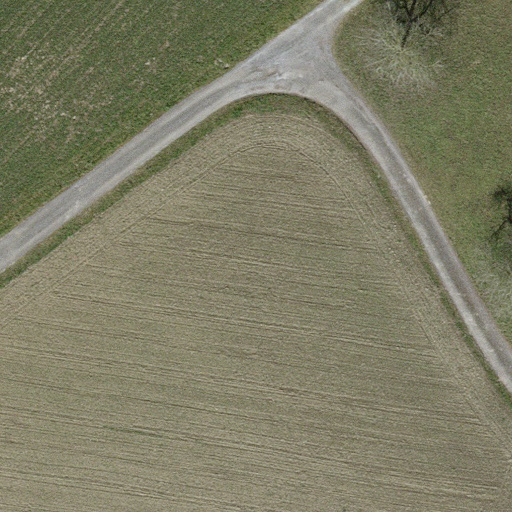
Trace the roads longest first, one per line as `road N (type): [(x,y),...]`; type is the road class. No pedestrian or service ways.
road 1 (track): [(0,256),(336,0)]
road 2 (track): [(511,354),(289,31)]
